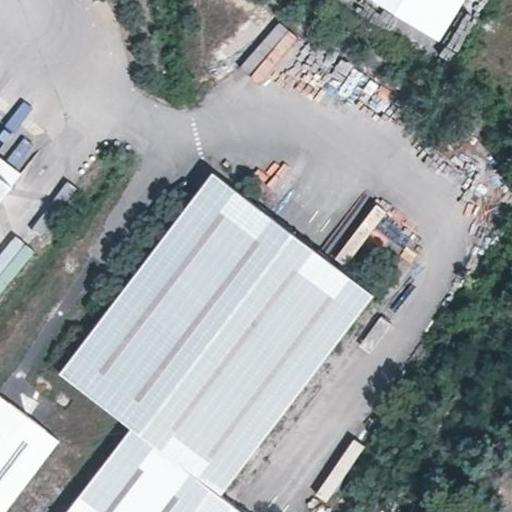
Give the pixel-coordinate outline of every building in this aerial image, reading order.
[(380,0),(437,36),(459,0),(380,0)] [(217,107),(237,88),(226,76),(205,95),(217,107)] [(0,156),(0,174),(15,186),(23,174),(0,156)] [(374,294),(214,173),(61,372),(133,426),(67,511),(243,511),(221,494),(256,448),(374,294)] [(0,205),(15,186),(0,174),(0,205)] [(368,229),(383,211),(375,204),(360,222),(368,229)] [(308,437),(327,406),(314,398),(295,429),(308,437)] [(329,498),(365,445),(353,436),(316,490),(329,498)]
